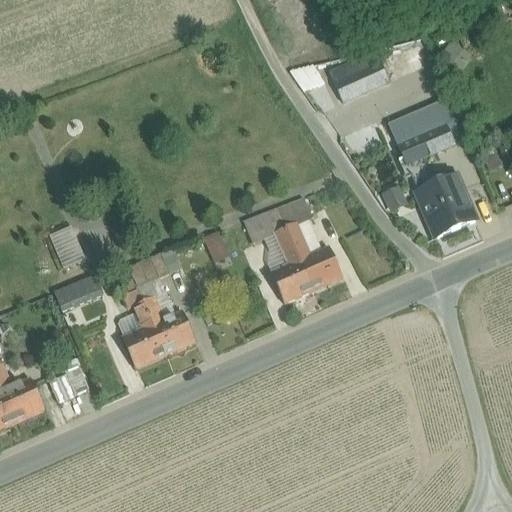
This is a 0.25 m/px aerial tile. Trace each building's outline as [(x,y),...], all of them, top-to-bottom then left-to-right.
[(401,55),(380,64),(384,73),(405,64),(401,55)] [(377,57),(330,78),(343,105),(389,85),(384,73),(380,64),(377,57)] [(314,65),(292,73),(300,95),(322,87),(314,65)] [(436,108),(388,128),(398,150),(445,130),(436,108)] [(445,130),(398,150),(406,169),(453,148),(445,130)] [(456,179),(417,196),(437,241),(475,224),(456,179)] [(304,201),(277,211),(285,231),(296,226),(297,228),(313,221),(304,201)] [(277,211),(244,224),(253,247),(275,239),(274,236),(285,231),(277,211)] [(84,257),(90,255),(81,226),(74,228),(84,257)] [(297,228),(296,226),(285,231),(300,263),(310,258),(297,228)] [(62,270),(85,262),(71,227),(49,236),(62,270)] [(285,231),(274,236),(275,239),(288,268),(300,263),(285,231)] [(214,265),(229,257),(219,236),(204,243),(214,265)] [(310,258),(300,263),(313,294),(342,282),(329,250),(310,258)] [(161,256),(128,270),(137,291),(170,277),(161,256)] [(300,263),(288,268),(270,275),(284,307),(313,294),(300,263)] [(142,306),(128,272),(113,279),(128,313),(132,311),(132,310),(142,306)] [(54,297),(60,314),(106,297),(99,280),(54,297)] [(154,301),(143,305),(153,328),(164,323),(154,301)] [(142,306),(132,310),(132,311),(142,332),(153,328),(143,305),(142,306)] [(164,323),(153,328),(166,359),(196,346),(182,315),(164,323)] [(142,332),(123,340),(137,372),(166,359),(153,328),(142,332)] [(2,368),(0,368),(0,392),(1,395),(12,390),(2,368)] [(89,392),(79,370),(66,376),(76,398),(89,392)] [(12,390),(1,395),(15,426),(44,413),(31,382),(12,390)] [(0,395),(0,432),(15,426),(1,395),(0,395)]
